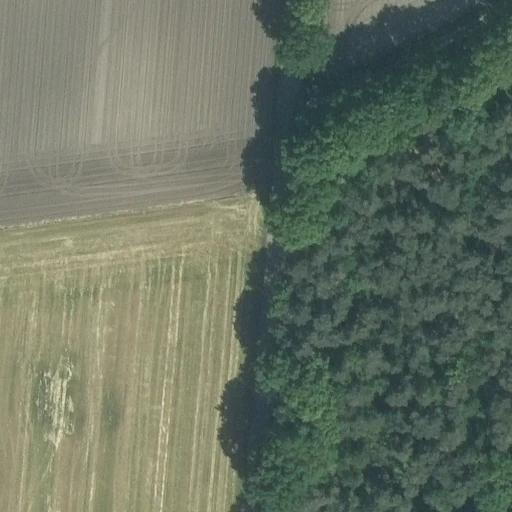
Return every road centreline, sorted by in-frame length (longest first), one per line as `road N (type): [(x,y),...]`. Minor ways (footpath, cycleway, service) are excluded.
road 1 (unclassified): [(266,511),(309,0)]
road 2 (track): [(511,20),(299,121)]
